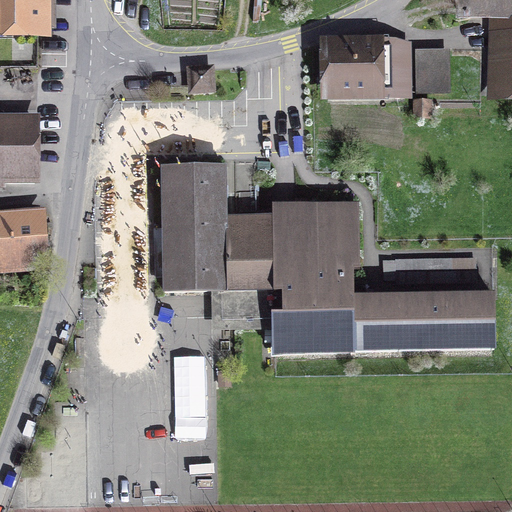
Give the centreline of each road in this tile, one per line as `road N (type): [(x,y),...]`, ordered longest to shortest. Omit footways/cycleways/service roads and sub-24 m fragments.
road 1 (unclassified): [(89,65),(56,309),(0,485)]
road 2 (unclassified): [(391,0),(263,51),(89,65)]
